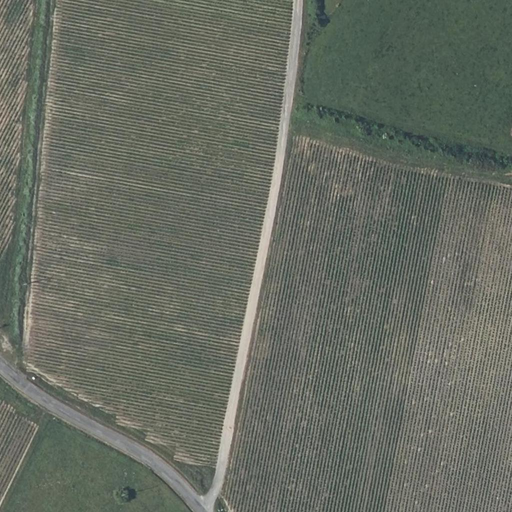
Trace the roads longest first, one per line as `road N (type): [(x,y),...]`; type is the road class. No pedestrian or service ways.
road 1 (track): [(200,508),(220,474),(288,107),(297,0)]
road 2 (track): [(10,375),(24,316),(49,0)]
road 3 (unclassified): [(0,366),(159,466),(203,511)]
